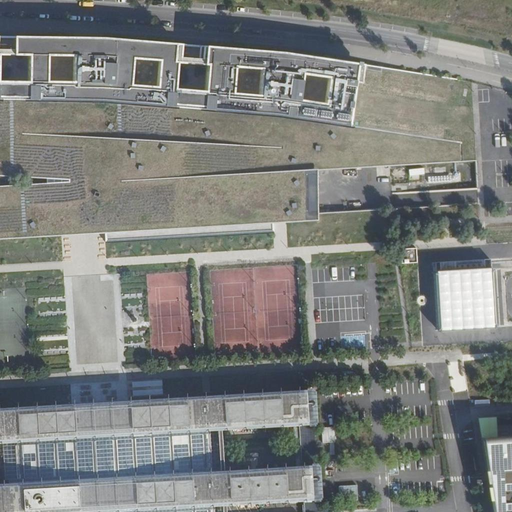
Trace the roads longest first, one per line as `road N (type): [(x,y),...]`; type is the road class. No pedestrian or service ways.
road 1 (unclassified): [(511,63),(317,27),(0,5)]
road 2 (unclassified): [(465,511),(440,358)]
